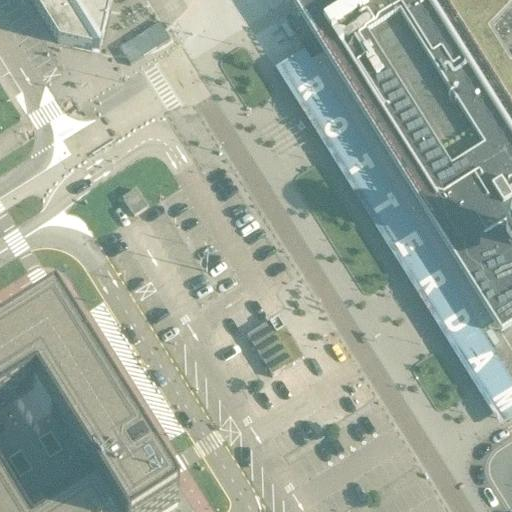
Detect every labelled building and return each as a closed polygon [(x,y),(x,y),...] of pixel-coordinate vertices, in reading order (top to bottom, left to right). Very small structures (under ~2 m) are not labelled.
[(107,12),(99,0),(28,0),(56,43),(97,53),(107,12)] [(303,54),(274,72),(275,72),(279,73),(285,68),(288,67),(319,116),(321,115),(322,116),(322,117),(322,118),(321,119),(321,121),(321,122),(322,123),(322,124),(322,125),(323,126),(323,127),(324,127),(325,128),(326,129),(327,129),(328,130),(329,130),(330,130),(331,130),(331,131),(332,132),(329,133),(403,251),(401,253),(400,253),(398,254),(413,278),(416,276),(418,275),(425,286),(428,284),(428,285),(430,287),(429,288),(429,289),(429,290),(429,291),(429,292),(429,293),(430,293),(430,294),(431,295),(431,296),(432,296),(433,297),(434,298),(435,298),(436,298),(437,298),(440,304),(440,305),(440,306),(440,307),(440,308),(440,309),(440,310),(441,311),(441,312),(442,313),(443,313),(443,314),(444,314),(445,314),(445,315),(446,315),(447,315),(449,317),(449,318),(446,319),(473,361),(487,384),(504,374),(500,368),(501,368),(488,347),(483,340),(482,340),(479,334),(491,327),(499,340),(511,331),(511,9),(506,0),(307,0),(292,10),(321,56),(309,64),(304,56),(305,56),(303,54)] [(135,192),(122,200),(134,219),(147,210),(135,192)] [(152,469),(100,385),(51,307),(6,334),(0,337),(0,511),(165,511),(175,506),(152,469)] [(267,326),(247,339),(272,379),(293,366),(267,326)]
